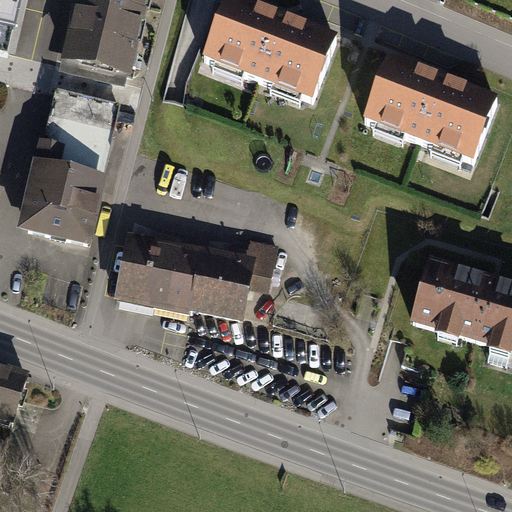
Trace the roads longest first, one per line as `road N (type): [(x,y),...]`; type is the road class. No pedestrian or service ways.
road 1 (primary): [(0,332),(491,511)]
road 2 (residential): [(511,62),(363,0)]
